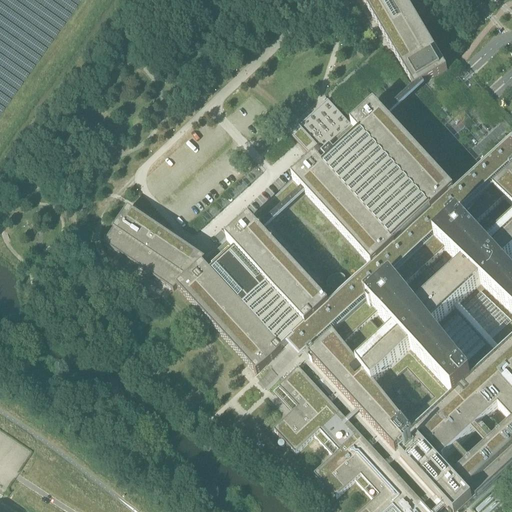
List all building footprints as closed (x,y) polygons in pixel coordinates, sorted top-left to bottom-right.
[(405,0),(361,0),(415,91),(448,72),(405,0)] [(425,88),(424,86),(415,91),(414,89),(383,116),(387,120),(425,88)] [(283,443),(282,443),(281,443),(280,443),(279,444),(278,445),(278,446),(278,447),(278,448),(279,449),(280,449),(280,450),(281,450),(282,450),(283,450),(284,450),(284,449),(285,449),(285,448),(286,447),(286,446),(286,445),(296,457),(315,439),(333,459),(314,476),(324,487),(323,487),(322,487),(321,487),(320,488),(319,488),(319,489),(319,490),(319,491),(319,492),(319,493),(320,494),(321,494),(322,494),(323,494),(324,494),(325,494),(326,493),(326,492),(326,491),(326,490),(337,501),(355,484),(373,503),(363,511),(442,511),(446,509),(448,511),(462,511),(466,509),(511,467),(511,140),(454,193),(421,157),(387,120),(383,116),(375,107),(366,116),(362,113),(350,124),(326,98),(288,133),(315,163),(233,237),(230,240),(207,262),(201,258),(203,256),(202,255),(200,253),(198,252),(196,251),(195,254),(129,209),(104,245),(174,292),(177,289),(256,375),(251,379),(270,400),(274,395),(292,415),(273,432),(283,443)] [(476,511),(477,511),(482,511),(497,498),(494,495),(476,511)] [(499,500),(485,511),(492,511),(502,503),(499,500)]
